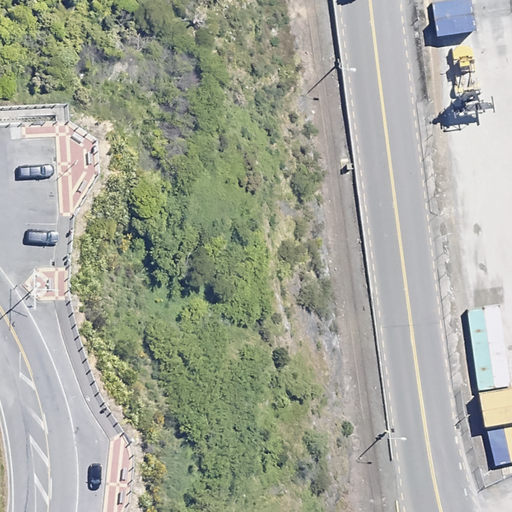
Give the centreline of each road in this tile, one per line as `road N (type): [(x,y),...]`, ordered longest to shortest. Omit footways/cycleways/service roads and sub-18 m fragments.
road 1 (unclassified): [(436,511),(405,324),(370,0)]
road 2 (tertiary): [(46,511),(51,459),(44,419),(0,311)]
